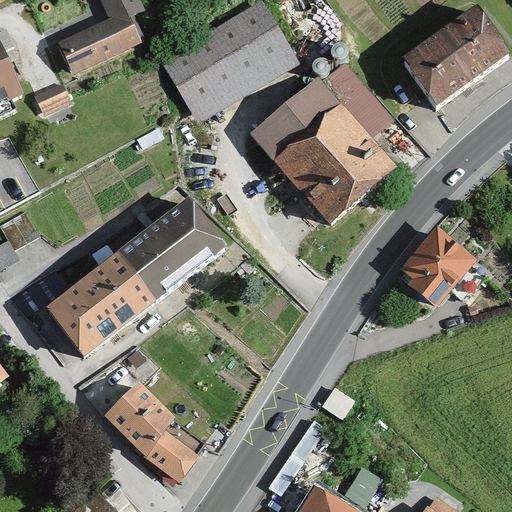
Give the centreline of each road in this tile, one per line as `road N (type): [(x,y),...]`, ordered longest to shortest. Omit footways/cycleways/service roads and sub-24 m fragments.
road 1 (primary): [(511,120),(393,236),(213,511)]
road 2 (residential): [(166,511),(121,466),(0,307)]
